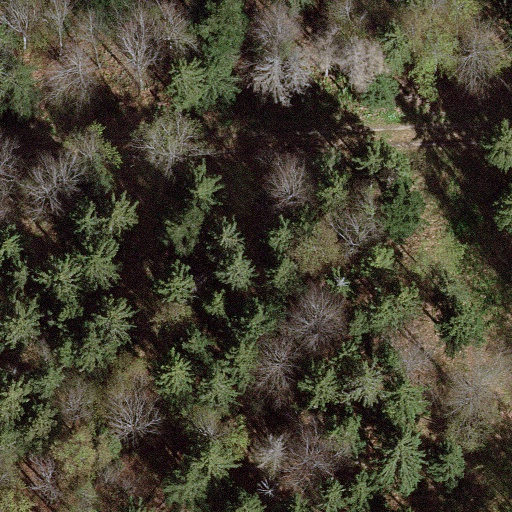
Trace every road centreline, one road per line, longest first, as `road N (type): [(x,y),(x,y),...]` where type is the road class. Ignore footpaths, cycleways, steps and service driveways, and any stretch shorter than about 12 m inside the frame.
road 1 (track): [(0,357),(365,479),(511,507)]
road 2 (track): [(511,130),(0,150)]
